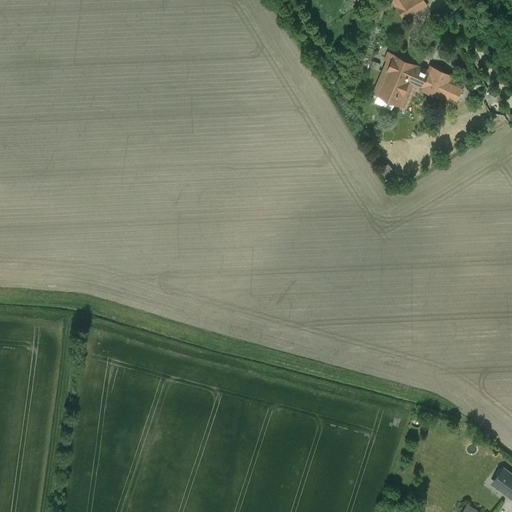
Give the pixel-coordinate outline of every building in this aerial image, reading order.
[(398,0),(395,2),(404,17),(425,4),(422,0),(408,0),(407,0),(398,0)] [(420,67),(391,54),(374,93),(375,93),(395,103),(403,106),(413,81),(418,84),(422,86),(421,88),(441,97),(442,95),(455,101),(461,86),(448,81),(451,75),(431,66),(428,72),(419,67),(420,67)] [(378,63),(373,61),(371,66),(378,69),(379,66),(378,63)] [(395,103),(375,93),(372,100),(391,109),(395,103)] [(511,474),(503,468),(502,469),(499,470),(497,473),(497,476),(496,477),(505,484),(502,489),(501,489),(511,497),(511,474)]
